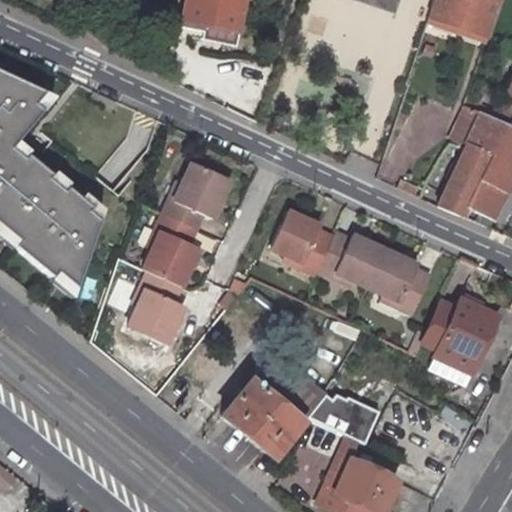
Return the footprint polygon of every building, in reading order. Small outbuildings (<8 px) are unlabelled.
[(243,0),(184,0),(180,24),(204,29),(205,25),(237,31),(243,0)] [(346,0),(390,15),(395,0),(346,0)] [(434,0),(428,17),(486,37),(487,34),(484,33),(495,0),(434,0)] [(428,17),(425,25),(483,45),(486,37),(428,17)] [(234,48),(237,31),(205,25),(204,29),(202,41),(234,48)] [(433,49),(425,46),(422,55),(430,58),(433,49)] [(71,297),(101,211),(82,195),(78,200),(64,189),(67,185),(53,173),(49,177),(25,157),(28,153),(15,142),(53,98),(0,73),(0,230),(16,244),(12,249),(71,297)] [(462,107),(448,138),(465,146),(480,115),(462,107)] [(510,129),(480,115),(465,146),(463,151),(437,207),(463,219),(467,210),(480,183),(491,159),(495,160),(510,129)] [(508,196),(511,187),(511,129),(510,129),(495,160),(491,159),(480,183),(508,196)] [(222,178),(185,160),(176,182),(168,200),(161,196),(147,228),(153,231),(145,247),(135,269),(138,270),(131,285),(136,288),(128,305),(119,325),(155,343),(173,304),(163,299),(170,286),(172,287),(190,247),(186,245),(200,215),(205,217),(222,178)] [(169,178),(161,196),(168,200),(176,182),(169,178)] [(495,223),(508,196),(480,183),(467,210),(495,223)] [(309,229),(311,224),(280,210),(262,245),(277,252),(294,259),(290,266),(308,273),(311,267),(325,237),(309,229)] [(153,231),(147,228),(140,244),(145,247),(153,231)] [(376,248),(344,233),(341,239),(327,231),(325,237),(311,267),(326,274),(328,268),(346,277),(360,284),(376,248)] [(405,309),(421,274),(405,267),(407,263),(376,248),(360,284),(373,289),(393,296),(389,302),(405,309)] [(274,258),(290,266),(294,259),(277,252),(274,258)] [(328,268),(326,274),(343,282),(346,277),(328,268)] [(136,288),(131,285),(123,303),(128,305),(136,288)] [(370,294),(389,302),(393,296),(373,289),(370,294)] [(430,300),(413,339),(428,345),(427,349),(463,365),(476,337),(474,336),(479,324),(481,325),(486,315),(449,297),(445,307),(430,300)] [(319,390),(269,347),(244,376),(213,413),(264,456),(319,390)] [(463,365),(427,349),(421,359),(458,375),(463,365)] [(421,359),(417,369),(454,385),(458,375),(421,359)] [(376,511),(391,478),(341,454),(349,436),(340,431),(309,500),(334,511),(376,511)]
